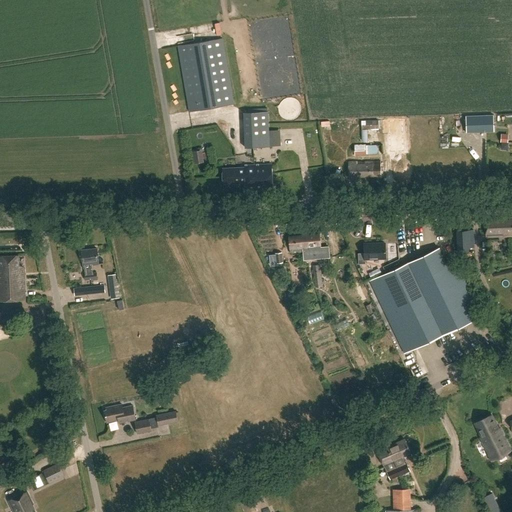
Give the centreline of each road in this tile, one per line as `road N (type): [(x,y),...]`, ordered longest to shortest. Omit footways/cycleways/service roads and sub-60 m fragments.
road 1 (unclassified): [(175,511),(511,350)]
road 2 (tertiary): [(182,212),(511,196)]
road 3 (unclassified): [(99,511),(43,228)]
road 4 (unclassified): [(182,212),(145,0)]
road 5 (tertiary): [(40,217),(182,212)]
